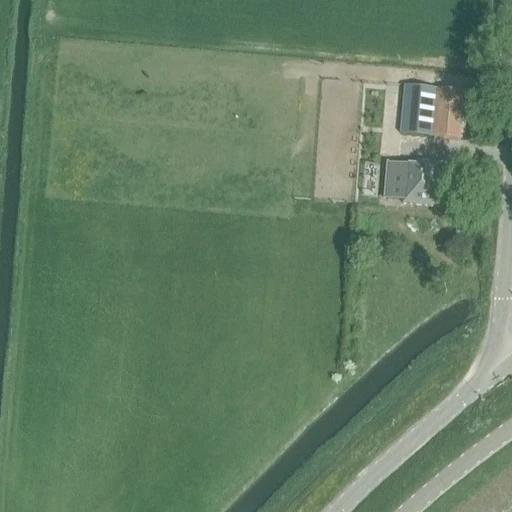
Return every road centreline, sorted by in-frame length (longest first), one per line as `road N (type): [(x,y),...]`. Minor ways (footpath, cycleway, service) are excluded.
road 1 (tertiary): [(498,367),(334,511)]
road 2 (track): [(334,52),(511,67)]
road 3 (tertiary): [(498,367),(511,205)]
road 4 (tertiary): [(407,511),(511,427)]
